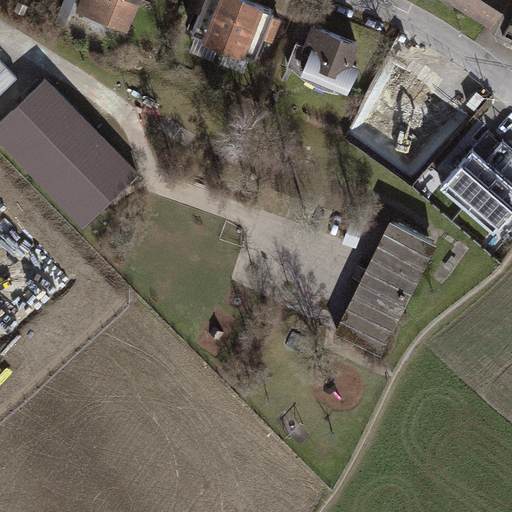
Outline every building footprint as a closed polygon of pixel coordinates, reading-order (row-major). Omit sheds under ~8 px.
[(140,0),(79,0),(76,10),(130,29),(140,0)] [(206,0),(195,30),(224,41),(240,0),(206,0)] [(257,0),(240,0),(224,41),(252,53),(271,5),(257,0)] [(443,0),(491,30),(509,0),(443,0)] [(361,44),(311,24),(294,66),(344,86),(361,44)] [(0,56),(0,93),(19,75),(0,56)] [(455,107),(405,67),(376,104),(426,143),(455,107)] [(44,74),(0,116),(0,139),(83,224),(138,170),(44,74)] [(511,184),(511,147),(492,127),(469,149),(507,189),(511,184)] [(434,239),(393,220),(338,332),(378,353),(434,239)]
